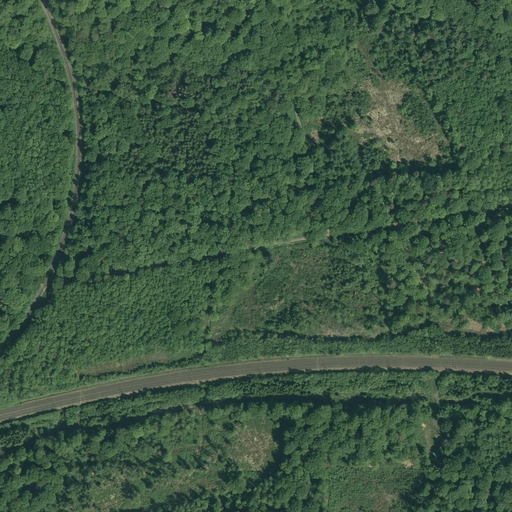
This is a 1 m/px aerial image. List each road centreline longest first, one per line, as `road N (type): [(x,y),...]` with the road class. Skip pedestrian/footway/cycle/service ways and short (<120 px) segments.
road 1 (track): [(59,280),(511,214)]
road 2 (track): [(332,238),(266,0)]
